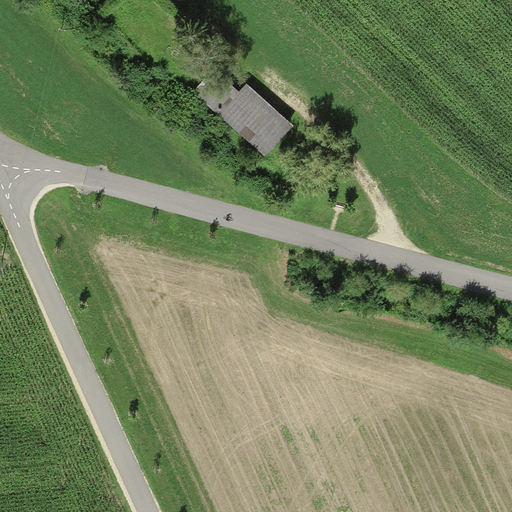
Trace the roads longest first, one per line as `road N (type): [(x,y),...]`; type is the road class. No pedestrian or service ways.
road 1 (residential): [(0,149),(91,182),(511,289)]
road 2 (unclassified): [(142,511),(0,193)]
road 3 (track): [(262,81),(374,203),(397,258)]
